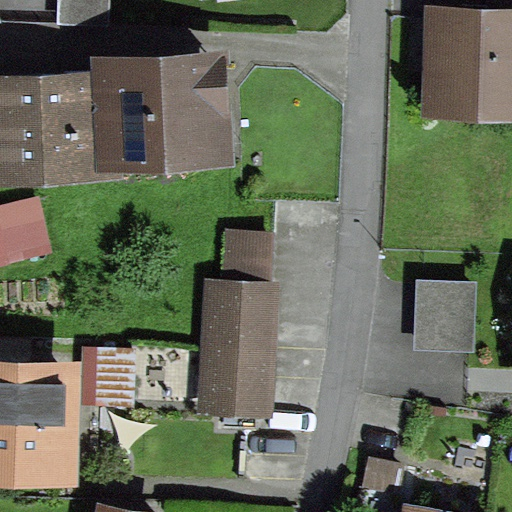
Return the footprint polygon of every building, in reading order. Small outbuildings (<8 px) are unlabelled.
[(110,23),(110,0),(57,0),(57,21),(110,23)] [(511,0),(422,0),(421,110),(511,111),(511,0)] [(0,64),(0,181),(123,174),(122,162),(236,155),(229,36),(89,44),(90,59),(0,64)] [(277,276),(270,276),(272,227),(223,226),(221,275),(204,274),(202,341),(275,343),(277,276)] [(475,276),(413,275),(412,346),(473,347),(475,276)] [(275,343),(202,341),(200,408),(273,410),(275,343)] [(0,474),(79,477),(81,400),(191,403),(193,345),(82,343),(82,350),(68,349),(0,347),(0,474)] [(171,511),(173,504),(95,495),(92,511),(171,511)]
